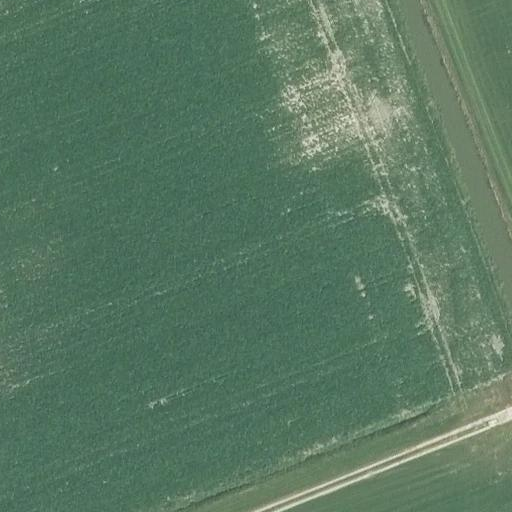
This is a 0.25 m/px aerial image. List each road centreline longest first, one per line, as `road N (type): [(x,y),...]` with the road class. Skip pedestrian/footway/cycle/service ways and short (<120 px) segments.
road 1 (track): [(276,511),(511,418)]
road 2 (track): [(511,199),(436,0)]
